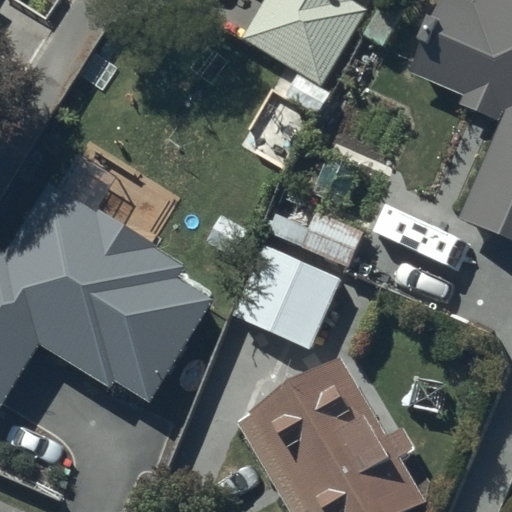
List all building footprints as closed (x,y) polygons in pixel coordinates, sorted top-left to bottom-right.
[(274,0),(248,43),(302,75),(288,97),(319,116),(379,16),(362,6),(365,0),(274,0)] [(511,0),(482,0),(479,9),(457,0),(450,0),(416,76),(467,99),(462,110),(504,129),(463,222),(511,243),(511,0)] [(183,275),(52,195),(12,261),(0,254),(0,419),(41,352),(115,397),(120,389),(154,409),(217,307),(178,283),(183,275)] [(344,281),(269,250),(240,321),(316,351),(344,281)] [(347,363),(240,427),(291,511),(421,511),(432,506),(403,459),(416,452),(405,434),(394,440),(347,363)]
